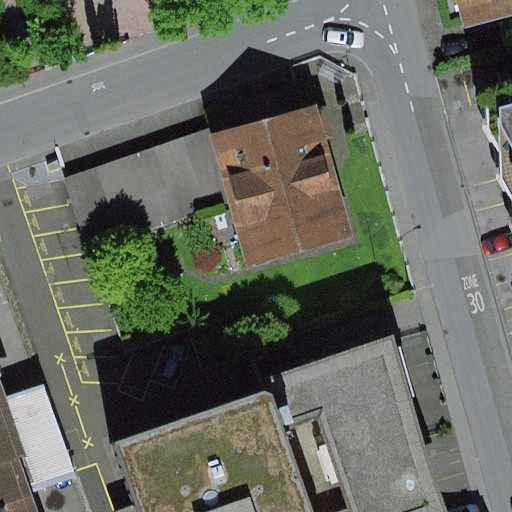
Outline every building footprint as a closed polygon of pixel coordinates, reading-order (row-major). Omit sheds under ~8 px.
[(511,0),(455,0),(462,25),(511,11),(511,0)] [(511,96),(496,100),(499,111),(498,121),(507,145),(511,149),(511,161),(511,163),(511,96)] [(340,102),(218,136),(244,263),(369,234),(340,102)] [(70,172),(93,240),(215,199),(191,131),(70,172)] [(425,362),(307,401),(343,511),(473,511),(474,511),(425,362)] [(343,511),(307,401),(106,469),(120,511),(343,511)] [(0,511),(38,511),(0,411),(0,511)]
